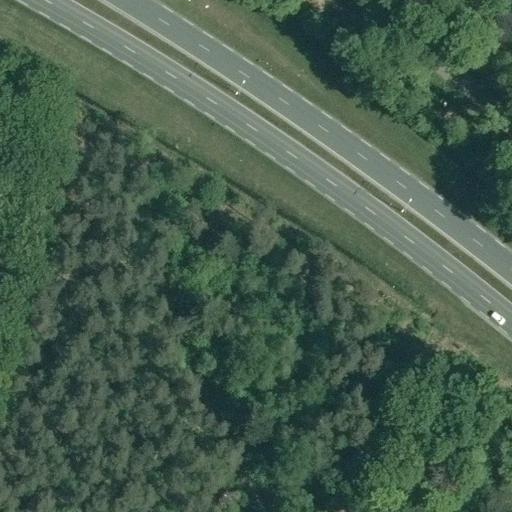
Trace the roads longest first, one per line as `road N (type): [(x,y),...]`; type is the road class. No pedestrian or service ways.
road 1 (primary): [(40,0),(249,126),(511,322)]
road 2 (primary): [(511,270),(266,88),(126,0)]
road 3 (track): [(279,511),(244,465),(192,298),(114,259),(0,250)]
road 4 (unclassified): [(511,120),(369,0)]
